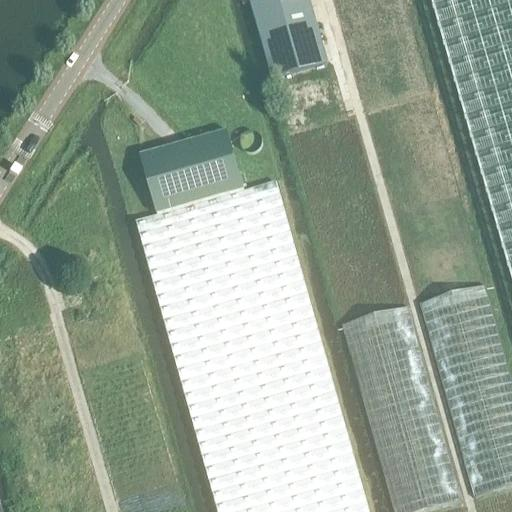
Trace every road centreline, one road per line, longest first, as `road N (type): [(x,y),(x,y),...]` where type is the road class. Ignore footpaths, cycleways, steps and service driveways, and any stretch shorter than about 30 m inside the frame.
road 1 (track): [(0,232),(42,265),(113,511)]
road 2 (tertiary): [(0,184),(117,0)]
